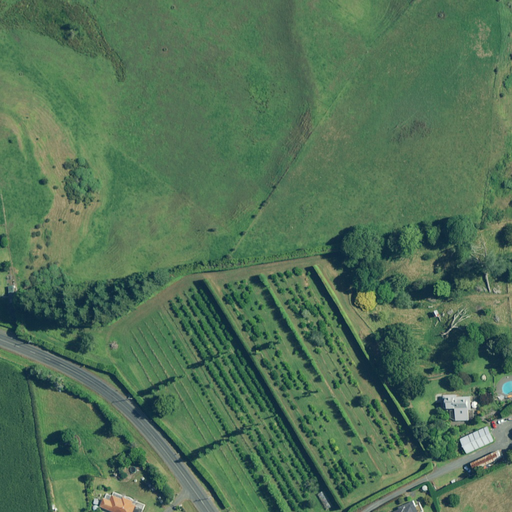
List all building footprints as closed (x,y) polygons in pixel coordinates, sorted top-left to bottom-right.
[(475,401),(475,396),(459,396),(459,394),(442,393),(442,399),(444,399),(444,406),(446,406),(446,409),(450,409),(449,418),(454,420),(468,420),(474,416),(474,410),(471,410),(471,409),(471,404),(472,404),(472,405),(472,406),(473,407),(474,407),(475,407),(476,407),(477,407),(477,406),(477,405),(478,405),(478,404),(477,403),(477,402),(476,402),(475,401)] [(488,427),(460,439),(467,453),(495,441),(488,427)] [(501,450),(471,463),(475,471),(504,458),(501,450)] [(324,491),(317,494),(326,510),(333,507),(324,491)] [(113,492),(112,495),(107,493),(105,498),(103,498),(100,506),(113,511),(134,511),(137,506),(139,503),(113,492)] [(400,507),(400,509),(394,511),(418,511),(413,501),(400,507)]
